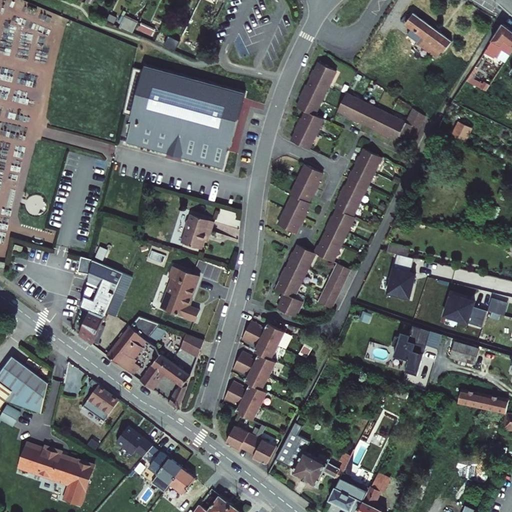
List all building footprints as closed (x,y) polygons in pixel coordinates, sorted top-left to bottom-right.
[(420,25),(401,11),(396,18),(393,16),(390,20),(417,39),(415,42),(425,50),(428,46),(432,49),(440,39),(420,25)] [(125,14),(119,27),(133,33),(138,20),(125,14)] [(511,34),(503,27),(484,54),(492,59),(495,54),(498,56),(503,48),(511,54),(511,52),(511,34)] [(306,109),(304,115),(320,122),(322,117),(315,114),(335,74),(318,65),(315,72),(311,70),(307,78),(310,80),(307,87),(304,85),(298,98),(301,99),(298,106),(306,109)] [(144,69),(135,111),(128,147),(167,157),(168,152),(180,155),(179,160),(218,169),(223,148),(227,150),(241,94),(144,69)] [(351,97),(341,115),(348,118),(346,123),(360,129),(362,125),(374,132),(372,136),(386,143),(387,139),(395,143),(398,136),(410,142),(423,115),(412,108),(404,123),(351,97)] [(293,136),(291,141),(307,149),(320,122),(304,115),(303,116),(303,118),(299,116),(291,131),(295,132),(293,136)] [(451,137),(466,143),(472,128),(457,122),(451,137)] [(334,263),(335,261),(355,219),(353,218),(380,162),(360,153),(358,157),(357,161),(355,159),(352,165),(355,166),(354,169),(352,174),(348,173),(345,179),(347,180),(346,183),(344,188),(342,187),(335,199),(338,200),(336,203),(333,208),(337,210),(335,215),(333,218),(331,216),(324,227),(329,229),(326,235),(322,243),(321,246),(317,244),(314,253),(307,249),(300,246),(296,253),(293,250),(291,255),(288,259),(293,260),(289,268),(285,267),(282,273),(279,279),(283,281),(279,288),(284,290),(282,293),(280,296),(284,299),(282,303),(280,307),(298,316),(304,302),(296,298),(317,255),(334,263)] [(294,196),(280,224),(294,232),(297,226),(299,221),(302,224),(308,212),(305,211),(307,207),(309,204),(306,202),(310,194),(313,196),(314,195),(317,189),(320,181),(317,181),(319,176),(320,173),(305,167),(291,195),(294,196)] [(201,229),(204,230),(209,216),(197,213),(186,209),(184,214),(182,215),(180,221),(181,223),(179,231),(198,237),(201,229)] [(196,243),(198,237),(179,231),(177,237),(196,243)] [(390,242),(387,251),(407,256),(410,248),(390,242)] [(415,259),(398,255),(389,293),(411,299),(416,275),(412,273),(415,259)] [(168,273),(164,283),(187,290),(191,280),(195,270),(168,259),(163,271),(168,273)] [(335,261),(334,263),(315,300),(330,307),(348,268),(335,261)] [(99,291),(76,329),(83,334),(89,339),(129,275),(92,263),(86,287),(99,291)] [(164,283),(155,303),(189,315),(193,304),(183,300),(187,290),(164,283)] [(83,300),(91,303),(96,292),(88,288),(83,300)] [(476,303),(453,296),(446,318),(484,329),(489,312),(475,308),(476,303)] [(150,315),(129,307),(121,317),(97,347),(111,358),(124,369),(133,358),(123,349),(150,315)] [(243,375),(244,372),(249,375),(245,382),(250,385),(247,393),(242,390),(243,388),(233,383),(224,401),(234,406),(235,403),(240,406),(236,413),(254,422),(267,393),(262,391),(276,363),(270,360),(284,333),(267,324),(263,332),(258,330),(259,327),(249,323),(241,339),(251,344),(252,342),(257,344),(253,352),(259,355),(255,362),(250,360),(251,358),(241,353),(233,370),(243,375)] [(422,329),(404,323),(399,338),(385,334),(382,343),(387,345),(384,353),(398,358),(394,370),(406,374),(414,351),(402,347),(405,340),(416,344),(422,329)] [(172,342),(189,349),(196,333),(178,326),(172,342)] [(479,333),(476,341),(491,346),(493,337),(479,333)] [(416,344),(405,340),(402,347),(414,351),(415,349),(416,344)] [(448,340),(443,355),(466,363),(471,348),(448,340)] [(170,384),(181,370),(153,347),(132,374),(142,382),(154,367),(168,378),(157,393),(167,401),(174,386),(170,384)] [(0,407),(8,395),(36,411),(42,379),(7,352),(0,360),(0,407)] [(100,420),(107,410),(119,396),(109,388),(98,380),(86,395),(93,400),(87,410),(100,420)] [(455,405),(496,413),(498,401),(436,387),(434,397),(455,405)] [(8,405),(0,420),(15,428),(23,413),(8,405)] [(511,414),(496,413),(494,429),(511,430),(511,414)] [(257,453),(265,436),(223,416),(215,433),(221,436),(220,439),(228,443),(231,436),(245,443),(241,449),(249,453),(251,451),(257,453)] [(292,475),(316,487),(323,473),(339,481),(340,477),(351,456),(343,452),(338,461),(341,463),(338,470),(327,464),(329,460),(318,455),(317,459),(305,453),(310,443),(298,437),(302,428),(295,424),(276,461),(295,471),(292,475)] [(26,441),(20,462),(35,466),(33,472),(70,481),(67,494),(86,499),(96,460),(61,451),(63,446),(52,443),(42,441),(41,445),(26,441)] [(169,481),(180,466),(169,458),(159,450),(146,466),(167,482),(169,481)] [(352,453),(351,456),(340,477),(347,480),(359,456),(352,453)] [(187,472),(180,466),(169,481),(167,482),(180,492),(193,476),(187,472)] [(276,470),(273,477),(284,481),(287,475),(276,470)] [(47,481),(44,493),(66,499),(67,494),(70,481),(33,472),(32,478),(47,481)] [(344,508),(352,511),(359,511),(371,488),(366,486),(363,492),(339,481),(330,501),(344,508)] [(383,511),(375,508),(382,493),(371,488),(359,511),(383,511)] [(218,511),(229,499),(224,495),(219,491),(207,505),(198,500),(189,511),(218,511)] [(242,511),(244,510),(240,507),(235,503),(229,499),(218,511),(242,511)]
